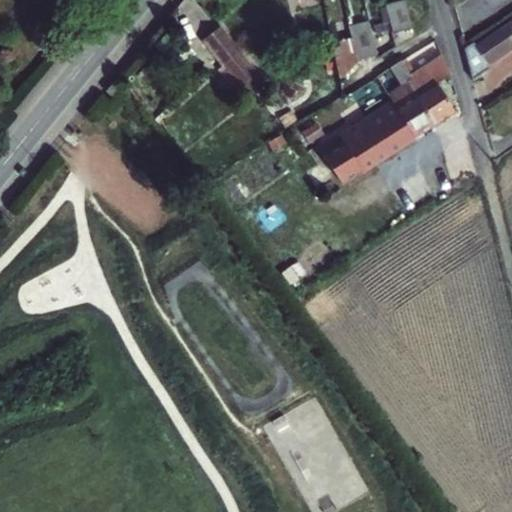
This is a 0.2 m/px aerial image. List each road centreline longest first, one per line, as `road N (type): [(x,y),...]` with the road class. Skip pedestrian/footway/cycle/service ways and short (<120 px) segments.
road 1 (unclassified): [(0,171),(138,0)]
road 2 (unknown): [(380,252),(489,176)]
